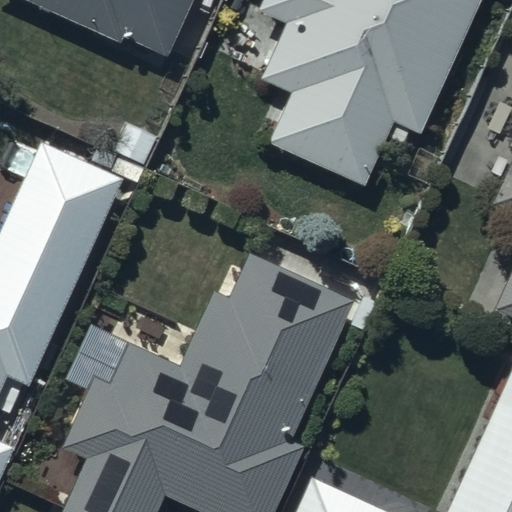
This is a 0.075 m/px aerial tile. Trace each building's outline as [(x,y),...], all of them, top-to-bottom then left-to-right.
[(0,0),(0,1),(115,53),(119,44),(160,63),(188,0),(0,0)] [(289,100),(267,153),(362,194),(388,135),(416,147),(479,0),(492,0),(511,8),(511,5),(511,0),(264,0),(256,21),(283,33),(259,87),(289,100)] [(511,268),(490,324),(511,333),(511,79),(503,99),(511,100),(511,132),(501,155),(511,160),(487,216),(511,227),(511,249),(505,266),(511,268)] [(0,479),(11,453),(0,448),(0,388),(20,398),(113,185),(34,150),(0,227),(0,479)] [(84,463),(63,511),(156,511),(158,509),(165,511),(277,511),(304,450),(295,446),(356,304),(241,255),(219,306),(204,300),(171,377),(125,357),(108,396),(92,389),(64,455),(84,463)] [(351,511),(307,492),(298,511),(511,511),(511,367),(446,511),(351,511)]
